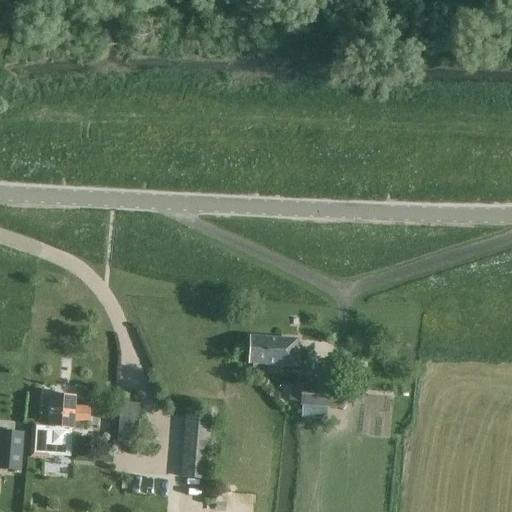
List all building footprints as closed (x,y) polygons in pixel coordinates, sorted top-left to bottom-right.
[(296,348),(297,339),(249,336),(247,364),(301,366),(302,348),(296,348)] [(301,384),(300,406),(340,408),(341,386),(301,384)] [(28,459),(47,460),(47,456),(70,457),(72,430),(81,430),(82,423),(89,424),(90,407),(73,407),(74,396),(50,394),(48,423),(30,422),(28,459)] [(119,402),(116,442),(136,443),(139,404),(119,402)] [(213,411),(186,411),(185,476),(212,477),(213,411)] [(0,466),(19,468),(22,434),(0,432),(0,466)]
